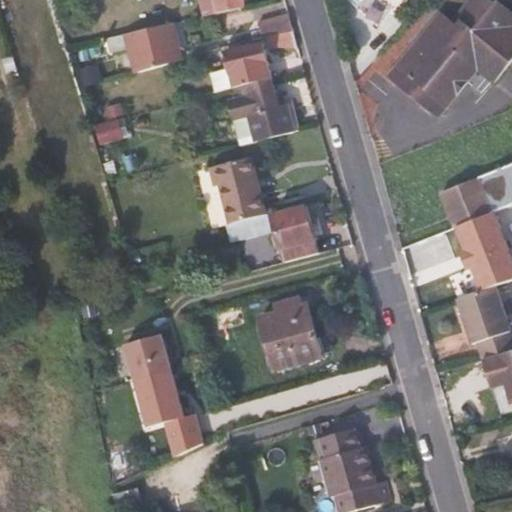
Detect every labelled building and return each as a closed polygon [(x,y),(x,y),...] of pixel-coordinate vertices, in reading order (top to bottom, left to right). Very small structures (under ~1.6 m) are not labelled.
[(202,0),(206,18),(245,9),(242,0),(202,0)] [(494,5),(488,0),(470,0),(451,23),(442,15),(388,78),(403,91),(418,103),(436,119),(467,82),(482,94),(490,82),(493,84),(511,61),(511,13),(497,1),(494,5)] [(292,30),(288,15),(261,23),(263,38),(271,36),(292,30)] [(182,49),(178,25),(107,42),(110,55),(131,51),(136,75),(170,67),(169,52),(182,49)] [(297,46),(292,30),(271,36),(273,46),(286,42),(297,46)] [(216,95),(235,90),(272,81),(262,45),(226,53),(230,71),(211,76),(216,95)] [(130,138),(126,120),(96,127),(101,146),(130,138)] [(269,215),(253,159),(211,170),(216,187),(221,186),(232,225),(269,215)] [(131,174),(127,163),(106,169),(109,180),(131,174)] [(511,206),(511,168),(443,196),(456,229),(459,228),(511,206)] [(319,253),(305,206),(269,215),(232,225),(227,226),(232,243),(276,232),(285,263),(319,253)] [(464,240),(511,222),(511,206),(459,228),(464,240)] [(469,344),(511,331),(511,325),(501,286),(456,298),(469,344)] [(304,306),(301,298),(273,306),(276,315),(261,319),(277,371),(322,358),(306,306),(304,306)] [(122,340),(147,424),(186,413),(162,329),(122,340)] [(511,354),(487,362),(488,369),(494,389),(508,385),(511,397),(511,354)] [(340,511),(353,511),(379,506),(393,502),(388,482),(379,484),(369,448),(361,450),(356,431),(317,441),(331,500),(337,499),(340,511)]
